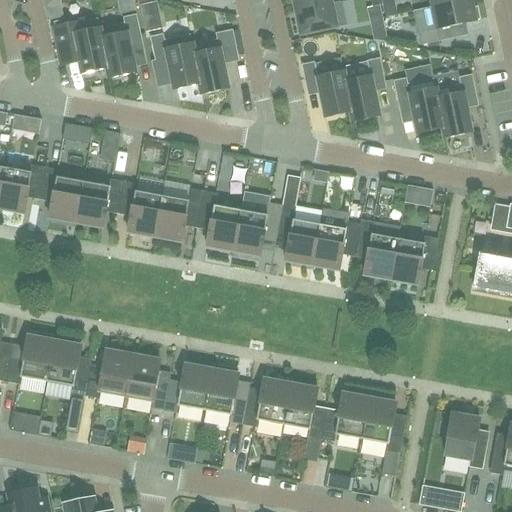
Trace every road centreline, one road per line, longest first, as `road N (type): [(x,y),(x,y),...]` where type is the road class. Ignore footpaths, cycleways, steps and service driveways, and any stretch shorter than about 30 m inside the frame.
road 1 (residential): [(52,100),(269,141)]
road 2 (residential): [(304,149),(511,187)]
road 3 (residential): [(339,511),(147,477)]
road 4 (residential): [(304,149),(273,0)]
road 5 (residential): [(147,477),(0,449)]
road 6 (residential): [(240,0),(269,141)]
